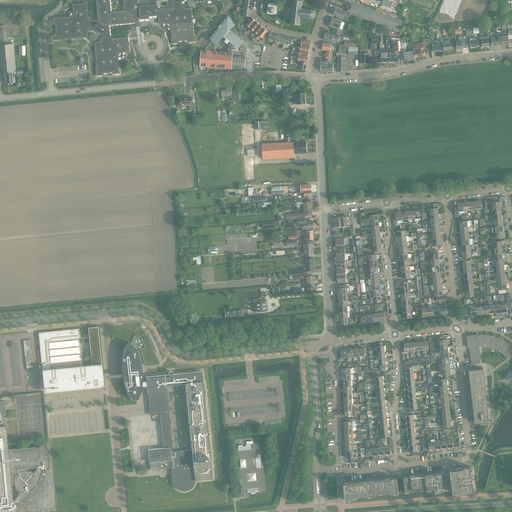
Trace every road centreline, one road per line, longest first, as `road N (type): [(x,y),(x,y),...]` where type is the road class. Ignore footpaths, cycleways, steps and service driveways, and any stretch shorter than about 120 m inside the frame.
road 1 (residential): [(311,345),(186,354),(167,342),(155,317),(138,311),(0,323)]
road 2 (unclassified): [(0,98),(199,79)]
road 3 (residential): [(399,466),(468,455),(456,327)]
road 4 (unclassified): [(316,78),(511,53)]
road 5 (residential): [(456,327),(446,194)]
road 6 (residential): [(399,466),(394,333)]
road 7 (residential): [(394,333),(386,201)]
road 8 (residential): [(330,340),(323,208)]
road 9 (residential): [(323,208),(316,78)]
road 10 (secondary): [(511,503),(391,511)]
